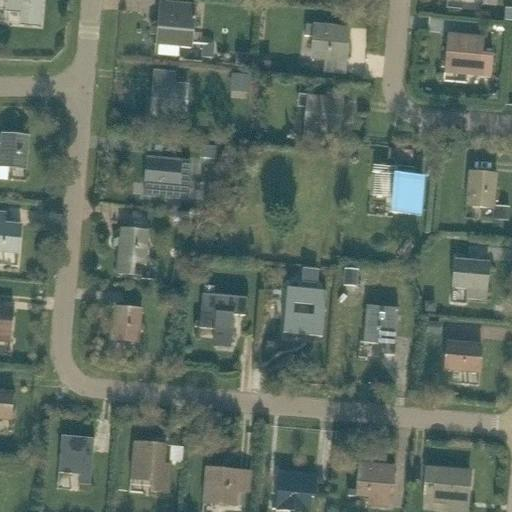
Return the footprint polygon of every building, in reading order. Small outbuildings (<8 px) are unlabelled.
[(8,0),(7,13),(8,13),(9,11),(21,12),(20,25),(39,26),(40,14),(42,14),(42,13),(40,13),(41,0),(8,0)] [(190,49),(194,6),(161,3),(159,15),(159,16),(160,16),(157,46),(190,49)] [(316,28),(316,26),(315,26),(315,27),(306,26),(305,37),(314,38),(312,61),(313,61),(313,58),(346,61),(346,60),(345,60),(348,29),(347,29),(346,31),(316,28)] [(440,68),(440,69),(444,69),(475,72),(475,77),(474,80),(475,81),(476,77),(490,79),(492,56),(482,54),(483,39),(447,36),(444,68),(440,68)] [(186,86),(186,88),(153,85),(153,86),(154,86),(151,116),(152,116),(152,114),(183,117),(183,119),(184,119),(187,86),(186,86)] [(309,99),(310,97),(298,96),(297,108),(307,109),(304,141),(338,144),(339,131),(338,131),(341,100),(340,100),(340,102),(309,99)] [(0,168),(26,171),(29,137),(1,135),(0,146),(0,150),(0,168)] [(215,149),(201,148),(200,159),(214,160),(215,149)] [(147,159),(144,196),(186,200),(190,163),(147,159)] [(418,215),(421,186),(412,185),(413,168),(381,165),(381,162),(380,162),(377,197),(369,196),(369,197),(393,199),(393,203),(392,212),(418,215)] [(493,210),(496,176),(469,174),(466,207),(493,210)] [(496,208),(495,220),(507,221),(508,209),(496,208)] [(0,224),(0,252),(18,254),(21,227),(0,224)] [(145,264),(148,232),(121,229),(119,248),(117,263),(117,264),(116,276),(133,277),(134,265),(144,266),(145,266),(145,264)] [(485,302),(488,264),(455,261),(452,289),(466,290),(465,300),(485,302)] [(303,273),(302,283),(313,284),(313,274),(303,273)] [(346,274),(346,289),(359,289),(359,274),(346,274)] [(287,289),(283,334),(310,337),(321,338),(325,293),(315,292),(314,292),(287,289)] [(172,293),(160,293),(161,301),(172,301),(172,293)] [(221,297),(221,295),(215,294),(214,297),(202,295),(200,324),(195,323),(194,329),(230,332),(229,348),(217,347),(217,348),(230,349),(233,316),(245,317),(246,299),(221,297)] [(394,357),(398,310),(366,307),(363,343),(359,343),(359,344),(377,345),(377,340),(389,341),(388,356),(384,355),(384,356),(394,357)] [(0,308),(0,342),(10,343),(13,310),(0,308)] [(138,344),(141,310),(114,308),(110,341),(138,344)] [(428,323),(427,334),(436,334),(437,323),(428,323)] [(478,374),(481,347),(447,343),(445,371),(478,374)] [(0,420),(11,422),(14,394),(0,392),(0,420)] [(90,487),(94,440),(62,437),(58,474),(72,475),(73,470),(91,472),(90,483),(81,482),(81,485),(80,485),(80,486),(90,487)] [(169,494),(171,467),(164,466),(166,447),(134,444),(130,481),(145,482),(145,477),(163,479),(161,493),(169,494)] [(393,485),(395,467),(359,464),(356,497),(352,496),(352,498),(387,501),(386,509),(387,509),(389,485),(393,485)] [(438,472),(438,470),(425,468),(424,481),(436,482),(434,503),(435,503),(435,501),(468,504),(468,503),(467,503),(469,472),(468,472),(468,475),(438,472)] [(236,473),(206,470),(202,470),(202,471),(208,472),(205,502),(203,502),(203,503),(236,506),(237,505),(234,505),(237,472),(236,472),(236,473)] [(279,477),(276,511),(277,511),(289,511),(288,511),(308,511),(310,498),(313,498),(314,487),(315,480),(279,477)]
